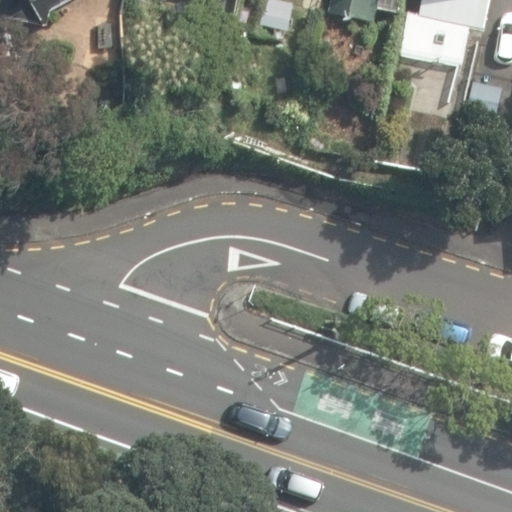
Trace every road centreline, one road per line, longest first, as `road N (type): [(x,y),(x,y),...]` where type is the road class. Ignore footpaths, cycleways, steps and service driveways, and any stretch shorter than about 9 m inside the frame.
road 1 (residential): [(93,370),(124,282),(152,259),(226,237),(300,245),(511,314)]
road 2 (secondary): [(479,511),(93,370)]
